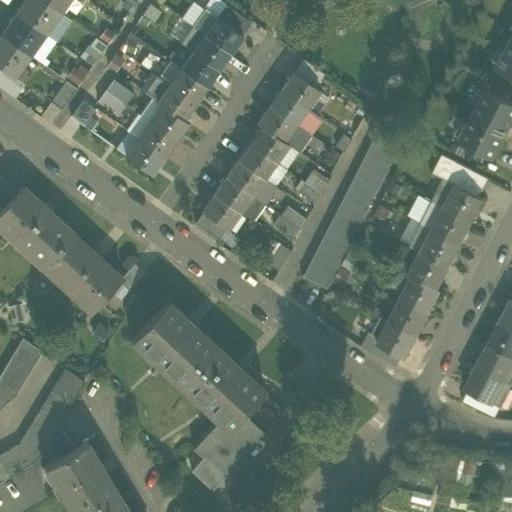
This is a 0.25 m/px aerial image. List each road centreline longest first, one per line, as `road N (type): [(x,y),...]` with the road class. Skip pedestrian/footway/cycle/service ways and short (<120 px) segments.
road 1 (residential): [(424,406),(154,226)]
road 2 (unknown): [(375,108),(269,303)]
road 3 (residential): [(154,226),(271,52)]
road 4 (residential): [(424,406),(511,235)]
road 5 (residential): [(154,226),(0,118)]
road 6 (residential): [(303,511),(424,406)]
